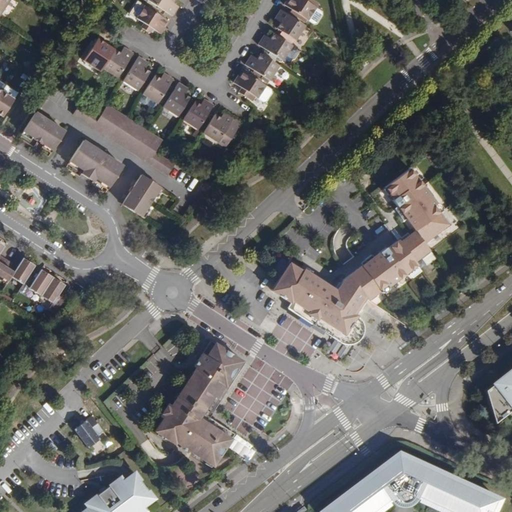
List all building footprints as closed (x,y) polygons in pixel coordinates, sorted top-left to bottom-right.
[(0,0),(0,13),(8,0),(0,0)] [(174,0),(147,0),(147,1),(171,17),(176,10),(170,7),(172,4),(174,0)] [(287,0),(284,5),(308,21),(315,8),(318,5),(310,0),(287,0)] [(161,17),(143,7),(136,19),(144,23),(141,27),(149,32),(152,29),(160,34),(168,22),(161,17)] [(320,12),(315,8),(308,21),(313,24),(316,23),(321,15),(320,12)] [(304,26),(280,11),(276,17),(281,21),(279,24),(276,29),(281,32),(294,40),(295,41),(304,26)] [(294,40),(281,32),(279,35),(292,43),(294,40)] [(299,51),(272,35),(269,40),(267,43),(261,39),(257,45),(286,64),(289,63),(291,60),(294,59),(299,51)] [(132,54),(126,50),(122,55),(119,54),(114,50),(97,39),(83,61),(100,73),(102,69),(116,78),(132,54)] [(278,67),(259,55),(256,60),(254,63),(248,59),(244,65),(268,81),(278,67)] [(144,62),(137,58),(133,65),(122,82),(137,91),(149,73),(143,69),(140,67),(144,62)] [(271,90),(241,71),(233,82),(241,87),(238,91),(251,100),(254,96),(263,101),(266,101),(271,93),(271,90)] [(172,80),(166,76),(163,82),(160,80),(154,76),(138,101),(144,105),(146,105),(152,108),(154,108),(172,80)] [(184,88),(178,84),(173,91),(162,108),(177,118),(189,99),(183,95),(180,93),(184,88)] [(1,92),(0,93),(0,116),(2,118),(13,100),(17,94),(5,86),(1,92)] [(213,106),(206,102),(203,108),(200,106),(194,102),(182,122),(197,131),(213,106)] [(99,117),(79,104),(72,114),(167,175),(174,164),(154,152),(156,151),(162,141),(147,131),(127,118),(107,105),(101,115),(100,115),(99,117)] [(47,120),(35,112),(23,131),(37,140),(38,138),(43,141),(42,144),(52,150),(64,131),(53,123),(54,121),(48,118),(47,120)] [(239,124),(226,115),(222,121),(220,119),(214,115),(202,135),(223,149),(239,124)] [(103,154),(86,143),(73,164),(87,173),(88,171),(99,178),(98,180),(112,189),(126,168),(109,158),(110,156),(104,152),(103,154)] [(361,324),(357,319),(369,301),(381,292),(381,293),(385,294),(388,291),(389,287),(417,265),(415,262),(422,257),(428,265),(436,258),(424,243),(448,225),(439,213),(441,211),(441,208),(438,204),(435,204),(408,169),(384,188),(392,198),(391,199),(395,205),(401,201),(406,207),(400,212),(398,214),(402,219),(404,217),(414,229),(399,241),(397,239),(385,248),(384,246),(378,251),(382,257),(376,262),(371,256),(369,254),(364,258),(366,261),(346,281),(338,293),(330,288),(328,291),(316,283),(318,280),(306,271),(304,273),(292,264),(273,291),(292,304),(288,308),(343,346),(349,347),(354,346),(358,343),(362,339),(363,333),(363,328),(361,324)] [(98,180),(99,178),(88,171),(87,173),(85,177),(96,183),(98,180)] [(159,187),(140,174),(132,186),(131,185),(127,191),(129,192),(121,204),(140,217),(159,187)] [(30,182),(15,198),(33,215),(48,199),(30,182)] [(406,207),(401,201),(395,205),(400,212),(406,207)] [(382,257),(378,251),(371,256),(376,262),(382,257)] [(0,270),(3,272),(9,262),(3,258),(0,263),(0,270)] [(22,283),(27,276),(34,265),(22,258),(16,266),(10,276),(22,283)] [(0,276),(7,281),(10,276),(16,266),(9,262),(3,272),(0,270),(0,276)] [(39,294),(51,277),(39,269),(33,280),(27,276),(22,283),(18,290),(24,294),(28,287),(39,294)] [(63,285),(51,277),(39,294),(52,303),(48,309),(54,314),(63,299),(57,295),(63,285)] [(244,363),(210,341),(194,367),(196,368),(171,406),(168,404),(160,417),(163,419),(155,432),(183,450),(187,453),(189,451),(213,466),(234,434),(209,418),(244,363)] [(511,404),(511,364),(482,387),(492,420),(511,404)] [(106,428),(94,414),(77,427),(91,446),(103,437),(100,433),(106,428)] [(406,501),(410,496),(444,511),(487,511),(494,498),(395,453),(316,511),(373,511),(389,500),(395,503),(400,503),(406,501)] [(158,496),(138,471),(132,475),(127,479),(124,475),(89,502),(92,506),(84,511),(144,511),(149,509),(146,505),(158,496)]
